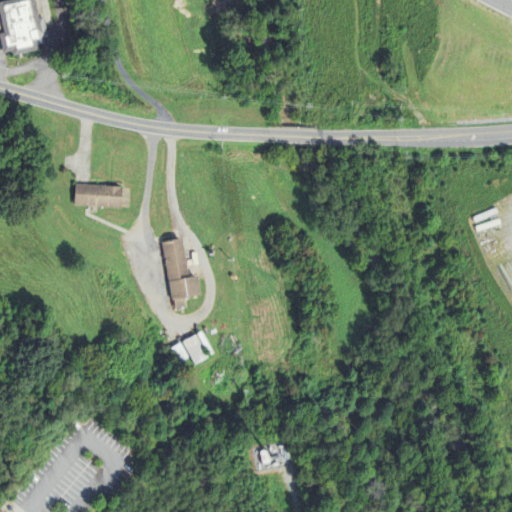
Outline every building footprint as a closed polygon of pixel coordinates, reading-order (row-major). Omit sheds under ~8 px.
[(36,39),(39,48),(13,55),(12,50),(5,52),(0,34),(5,33),(0,13),(0,1),(4,0),(34,0),(39,18),(44,17),(48,36),(36,39)] [(90,184),(126,186),(124,207),(75,203),(76,183),(90,184)] [(164,241),(174,300),(176,299),(177,307),(189,305),(187,297),(205,294),(201,274),(193,276),(186,237),(164,241)] [(183,342),(198,334),(210,357),(195,364),(183,342)] [(181,343),(189,358),(178,363),(171,348),(181,343)] [(259,451),(267,449),(269,462),(262,464),(259,451)]
